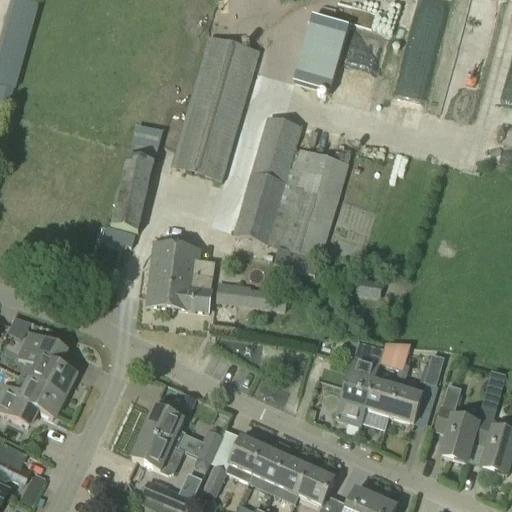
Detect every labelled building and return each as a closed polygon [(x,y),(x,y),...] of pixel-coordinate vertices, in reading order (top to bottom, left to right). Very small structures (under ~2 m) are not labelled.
[(0,112),(7,114),(13,94),(37,8),(9,1),(0,32),(0,112)] [(511,10),(496,5),(488,26),(511,34),(511,10)] [(355,22),(379,23),(379,8),(356,7),(355,22)] [(359,105),(362,75),(323,71),(328,12),(291,8),(283,98),(359,105)] [(457,16),(443,69),(467,75),(481,22),(457,16)] [(221,186),(242,117),(260,55),(208,40),(189,107),(169,172),(221,186)] [(266,121),(250,178),(232,240),(278,252),(273,269),(314,280),(319,264),(320,264),(349,168),(316,158),(296,152),(301,131),(266,121)] [(153,166),(160,135),(138,130),(129,161),(128,161),(112,231),(138,237),(155,166),(153,166)] [(313,151),(317,137),(311,135),(307,149),(313,151)] [(201,261),(202,252),(153,245),(145,310),(193,316),(199,265),(199,261),(201,261)] [(214,267),(200,264),(201,261),(199,261),(199,265),(193,316),(208,317),(212,294),(210,294),(214,267)] [(115,294),(119,275),(99,270),(97,278),(101,279),(99,291),(115,294)] [(379,303),(382,287),(346,281),(344,297),(379,303)] [(283,315),(285,298),(250,294),(250,289),(238,288),(236,309),(283,315)] [(54,349),(59,338),(48,332),(42,343),(28,336),(15,360),(24,365),(18,378),(25,382),(24,384),(62,403),(74,381),(57,372),(66,355),(54,349)] [(280,355),(280,346),(252,345),(252,354),(280,355)] [(375,385),(380,368),(379,367),(383,355),(359,348),(345,392),(369,399),(374,385),(375,385)] [(403,375),(408,359),(400,357),(400,349),(384,349),(383,352),(383,355),(379,367),(380,368),(403,375)] [(435,389),(444,363),(432,359),(424,386),(435,389)] [(238,386),(243,371),(210,362),(205,377),(238,386)] [(62,403),(24,384),(18,395),(2,387),(0,390),(0,419),(28,434),(37,417),(52,424),(62,403)] [(388,421),(397,392),(375,385),(374,385),(369,399),(365,414),(388,421)] [(461,393),(448,389),(435,435),(447,439),(441,461),(466,468),(478,426),(461,422),(462,417),(455,414),(461,393)] [(283,411),(287,394),(276,392),(273,409),(283,411)] [(360,428),(365,414),(369,399),(345,392),(335,423),(346,426),(346,424),(360,428)] [(413,429),(422,400),(397,392),(388,421),(413,429)] [(305,397),(295,419),(310,426),(320,403),(305,397)] [(196,403),(185,399),(181,407),(193,412),(196,403)] [(507,479),(511,461),(511,436),(502,433),(504,426),(488,422),(493,403),(485,400),(478,426),(473,446),(488,450),(482,472),(507,479)] [(176,452),(183,438),(178,436),(183,424),(154,411),(143,437),(176,452)] [(403,464),(412,430),(401,428),(393,461),(403,464)] [(176,452),(143,437),(131,463),(168,479),(173,477),(183,454),(176,452)] [(199,462),(211,467),(222,442),(210,437),(199,462)] [(229,470),(226,477),(249,487),(252,480),(265,452),(242,441),(229,470)] [(354,441),(350,452),(366,458),(370,447),(354,441)] [(0,452),(0,464),(18,473),(25,459),(3,448),(2,448),(0,452)] [(249,487),(248,489),(271,499),(275,490),(288,462),(265,452),(252,480),(249,487)] [(199,462),(195,471),(206,476),(211,467),(199,462)] [(275,490),(271,499),(294,510),(298,501),(311,473),(288,462),(275,490)] [(28,478),(18,473),(0,464),(0,508),(7,495),(0,491),(0,490),(5,481),(22,490),(28,478)] [(215,500),(226,475),(216,470),(204,495),(215,500)] [(311,473),(298,501),(322,511),(334,483),(311,473)] [(43,488),(33,482),(22,504),(32,509),(43,488)] [(141,501),(166,511),(189,511),(193,504),(191,503),(180,499),(148,485),(141,501)] [(184,490),(180,499),(191,503),(197,490),(190,488),(184,490)] [(371,511),(376,503),(355,493),(346,511),(371,511)] [(202,503),(198,510),(199,511),(213,511),(214,510),(210,503),(202,503)] [(396,511),(376,503),(371,511),(396,511)]
